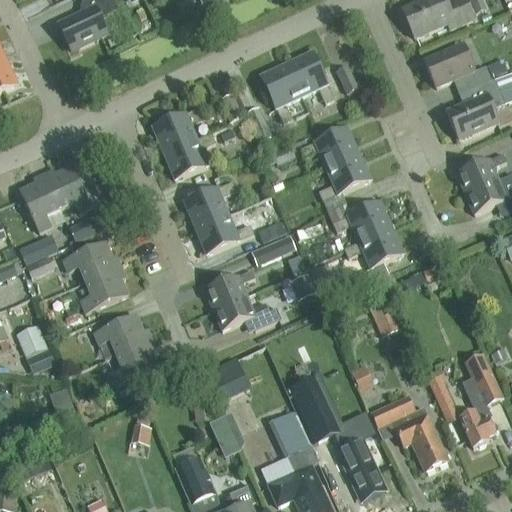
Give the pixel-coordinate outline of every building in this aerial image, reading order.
[(100,23),(119,14),(112,0),(84,0),(82,1),(89,15),(59,29),(72,56),(108,39),(100,23)] [(198,0),(203,12),(217,6),(214,0),(198,0)] [(481,0),(467,0),(464,1),(446,9),(442,0),(437,0),(403,15),(415,44),(448,29),(450,34),(474,24),(472,21),(488,14),(481,0)] [(468,95),(492,85),(486,71),(474,76),(463,51),(425,67),(436,93),(462,82),(468,95)] [(313,57),(287,69),(302,102),(319,94),(325,108),(334,104),(328,90),(328,89),(313,57)] [(508,75),(503,64),(487,70),(492,81),(508,75)] [(7,67),(0,70),(0,97),(18,89),(7,67)] [(359,93),(367,89),(357,68),(349,71),(348,70),(336,76),(347,99),(359,93)] [(302,102),(287,69),(261,82),(276,114),(283,128),(292,124),(285,109),(302,102)] [(494,115),(505,110),(511,106),(511,77),(468,96),(473,107),(447,118),(459,146),(499,128),(494,115)] [(229,127),(243,121),(233,99),(220,105),(229,127)] [(277,152),(259,112),(244,119),(262,159),(277,152)] [(153,133),(164,159),(212,139),(197,145),(190,128),(205,122),(201,113),(186,119),(153,133)] [(319,157),(326,174),(359,159),(347,133),(315,148),(300,155),(304,164),(319,157)] [(232,136),(221,140),(224,146),(225,148),(235,143),(232,136)] [(201,154),(216,148),(212,139),(164,159),(175,185),(208,172),(201,154)] [(295,162),(290,150),(262,162),(266,171),(276,167),(278,170),(295,162)] [(371,186),(359,159),(326,174),(334,191),(319,197),(323,206),(338,200),(371,186)] [(457,179),(466,200),(499,185),(494,173),(507,167),(503,159),(457,179)] [(54,175),(44,180),(60,215),(75,208),(80,219),(91,213),(72,172),(56,179),(54,175)] [(60,215),(44,180),(34,185),(35,189),(20,196),(40,238),(51,232),(46,222),(60,215)] [(275,196),(284,192),(280,184),(272,188),(275,196)] [(511,194),(504,197),(499,185),(466,200),(474,220),(497,210),(501,222),(511,217),(511,194)] [(185,207),(196,234),(228,220),(221,203),(236,197),(232,188),(218,194),(217,193),(185,207)] [(352,231),(359,248),(392,233),(380,207),(348,222),(333,229),(337,238),(352,231)] [(289,233),(299,229),(294,217),(284,221),(289,233)] [(239,246),(254,239),(250,230),(236,237),(228,220),(196,234),(207,260),(240,246),(239,246)] [(103,235),(97,221),(70,233),(76,247),(103,235)] [(287,238),(281,226),(263,233),(269,246),(287,238)] [(382,269),(403,260),(392,233),(359,248),(345,254),(349,263),(363,257),(371,274),(338,289),(343,301),(387,280),(382,269)] [(298,245),(305,242),(303,236),(295,239),(298,245)] [(19,254),(26,271),(49,261),(60,257),(52,240),(19,254)] [(281,260),(279,255),(293,249),(290,240),(251,257),(257,271),(281,260)] [(511,240),(502,245),(510,264),(511,263),(511,240)] [(80,273),(86,287),(121,273),(117,262),(113,264),(106,248),(64,265),(68,277),(80,273)] [(4,255),(8,266),(16,263),(12,252),(4,255)] [(55,274),(49,261),(26,271),(32,284),(55,274)] [(0,287),(17,280),(12,267),(0,272),(0,287)] [(437,271),(423,276),(427,286),(440,281),(437,271)] [(125,283),(121,273),(86,287),(92,302),(81,307),(85,318),(128,301),(121,285),(125,283)] [(205,295),(214,316),(247,302),(242,289),(255,284),(252,276),(205,295)] [(296,283),(304,302),(316,297),(309,278),(296,283)] [(61,304),(68,322),(78,318),(70,301),(61,304)] [(269,317),(266,308),(252,314),(247,302),(214,316),(222,336),(250,325),(255,336),(281,325),(277,313),(269,317)] [(402,334),(389,303),(369,311),(382,342),(402,334)] [(110,346),(116,360),(152,345),(147,335),(144,337),(137,321),(94,339),(99,350),(110,346)] [(48,353),(38,330),(16,339),(26,362),(48,353)] [(156,356),(152,345),(116,360),(123,375),(112,380),(117,391),(159,373),(152,357),(156,356)] [(48,354),(36,359),(43,376),(55,370),(48,354)] [(495,370),(508,363),(503,354),(491,361),(495,370)] [(462,388),(469,402),(475,416),(460,423),(473,453),(476,451),(479,453),(485,450),(486,447),(489,446),(488,443),(496,440),(488,424),(492,422),(487,411),(504,403),(484,360),(465,369),(471,384),(462,388)] [(221,409),(250,396),(236,364),(207,377),(221,409)] [(366,369),(351,376),(360,397),(375,391),(366,369)] [(460,423),(439,376),(426,381),(447,428),(460,423)] [(337,438),(312,383),(288,394),(313,449),(337,438)] [(412,449),(425,478),(449,467),(428,420),(419,424),(408,402),(371,419),(383,445),(397,439),(404,452),(412,449)] [(210,407),(195,408),(196,427),(213,426),(212,407),(210,407)] [(294,416),(270,427),(284,460),(308,449),(294,416)] [(26,424),(4,433),(11,451),(34,441),(26,424)] [(103,431),(106,440),(116,435),(113,427),(103,431)] [(149,451),(152,431),(135,429),(132,448),(149,451)] [(363,443),(337,455),(352,487),(355,486),(364,506),(384,496),(375,476),(378,475),(363,443)] [(218,499),(201,462),(176,474),(192,511),(218,499)] [(30,469),(36,484),(52,477),(46,463),(30,469)] [(294,504),(297,511),(330,511),(312,471),(269,491),(278,511),(294,504)] [(250,511),(257,509),(249,490),(230,499),(235,511),(250,511)] [(0,511),(6,511),(16,511),(19,495),(0,492),(0,511)]
